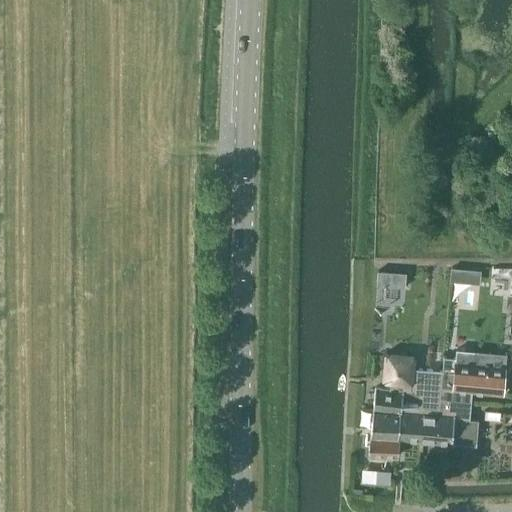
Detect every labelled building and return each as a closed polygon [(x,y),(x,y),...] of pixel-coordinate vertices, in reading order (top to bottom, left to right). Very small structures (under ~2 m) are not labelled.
[(463,270),(451,269),(450,281),(462,282),(463,270)] [(405,274),(398,273),(397,287),(404,288),(405,274)] [(438,409),(439,398),(442,371),(441,371),(412,369),(413,356),(385,353),(383,382),(390,382),(389,389),(374,388),(372,411),(400,413),(400,405),(421,407),(438,409)] [(502,394),(504,368),(455,364),(456,359),(443,357),(441,371),(442,371),(439,398),(470,401),(471,392),(502,394)] [(469,419),(470,401),(439,398),(438,409),(421,407),(419,441),(475,446),(477,420),(469,419)] [(419,441),(421,407),(400,405),(400,413),(372,411),(370,437),(369,437),(367,455),(398,457),(398,447),(399,439),(419,441)] [(484,411),(483,419),(499,421),(499,413),(484,411)]
